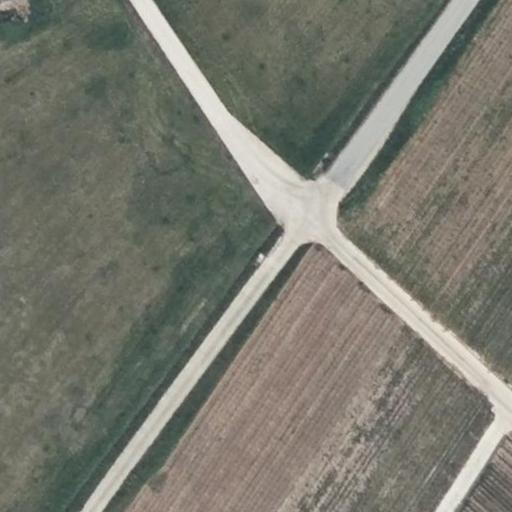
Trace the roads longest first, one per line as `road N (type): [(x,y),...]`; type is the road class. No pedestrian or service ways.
road 1 (track): [(511,402),(249,161),(147,0)]
road 2 (track): [(312,220),(93,511)]
road 3 (residential): [(471,0),(312,220)]
road 4 (track): [(445,511),(511,406)]
